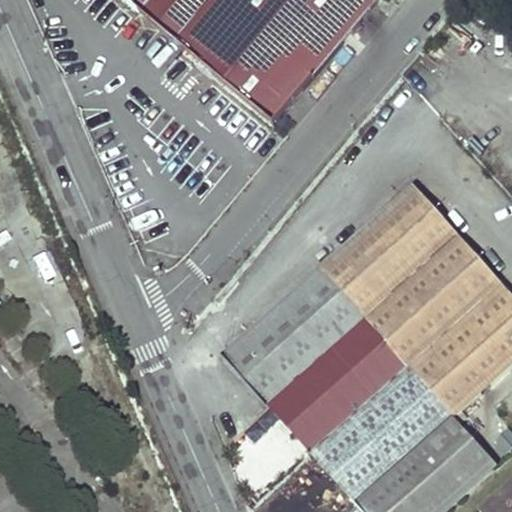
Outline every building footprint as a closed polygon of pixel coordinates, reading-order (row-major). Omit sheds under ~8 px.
[(122,0),(274,127),(379,0),(122,0)] [(511,299),(415,192),(323,274),(455,422),(511,370),(511,299)] [(228,360),(362,511),(448,511),(497,469),(455,422),(323,274),(228,360)] [(294,473),(294,452),(269,452),(269,433),(242,433),(242,473),(261,472),(261,473),(294,473)] [(511,511),(511,490),(488,511),(511,511)]
